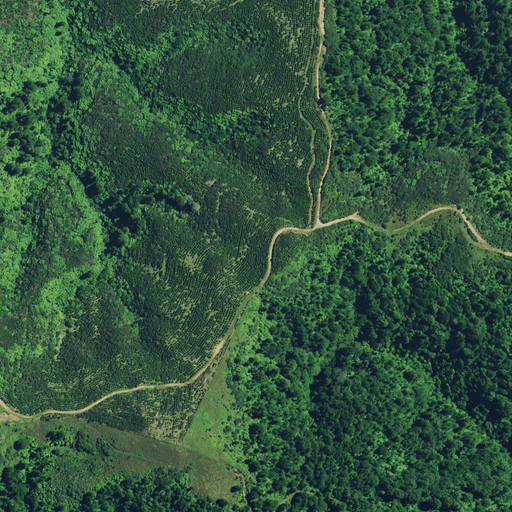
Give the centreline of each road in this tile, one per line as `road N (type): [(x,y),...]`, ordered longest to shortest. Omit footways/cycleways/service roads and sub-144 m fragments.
road 1 (track): [(0,401),(22,416),(71,412),(119,391),(191,380),(265,278),(274,237),(284,229),(352,217),(394,230),(445,207),(462,213),(488,247),(511,254)]
road 2 (track): [(318,225),(330,143),(317,86),(322,0)]
